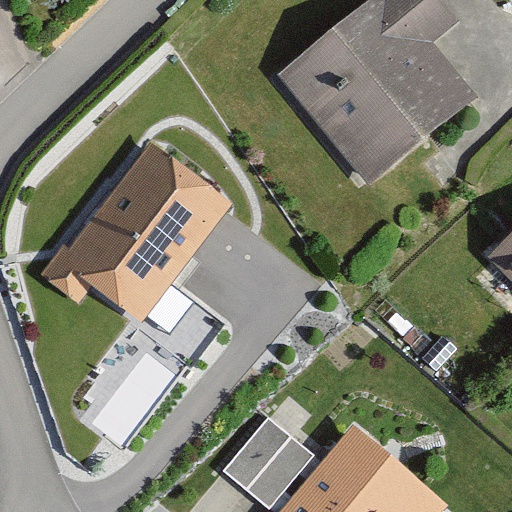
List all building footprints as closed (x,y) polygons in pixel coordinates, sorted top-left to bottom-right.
[(334,0),(275,52),(373,170),(475,87),(436,33),(461,0),(334,0)] [(62,243),(40,273),(78,302),(92,284),(143,322),(232,204),(150,143),(70,248),(62,243)] [(511,222),(492,243),(511,261),(511,222)] [(313,455),(268,418),(224,470),(269,508),(313,455)] [(444,511),(449,506),(353,426),(281,511),(444,511)]
